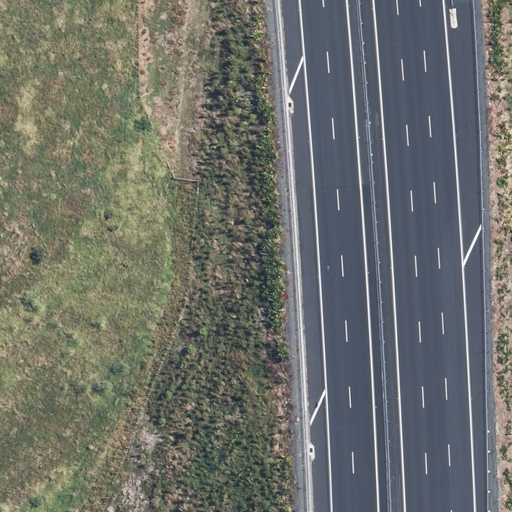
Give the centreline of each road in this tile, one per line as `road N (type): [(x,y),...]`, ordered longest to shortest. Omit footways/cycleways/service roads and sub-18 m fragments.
road 1 (motorway): [(406,0),(445,511)]
road 2 (motorway): [(361,511),(329,0)]
